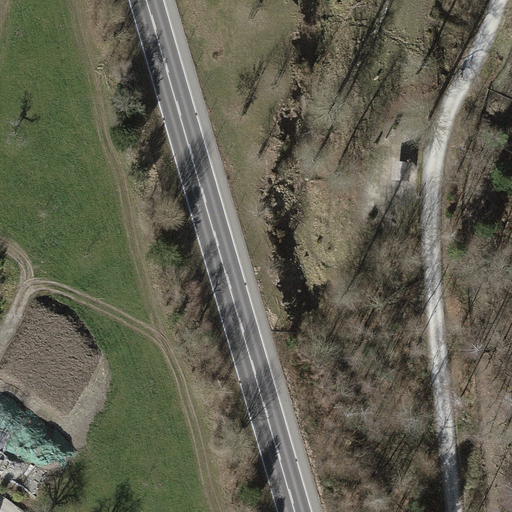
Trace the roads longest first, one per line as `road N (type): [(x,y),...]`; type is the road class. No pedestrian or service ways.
road 1 (secondary): [(294,511),(146,0)]
road 2 (track): [(499,0),(437,145),(432,181),(455,511)]
